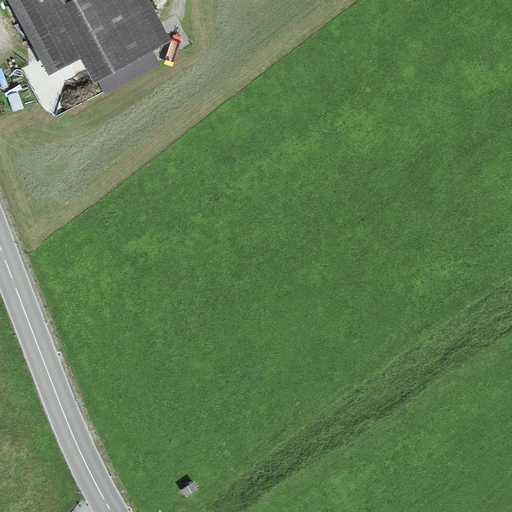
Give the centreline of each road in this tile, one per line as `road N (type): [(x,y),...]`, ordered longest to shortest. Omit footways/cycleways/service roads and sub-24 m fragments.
road 1 (track): [(187,511),(511,272)]
road 2 (tertiary): [(0,245),(111,511)]
